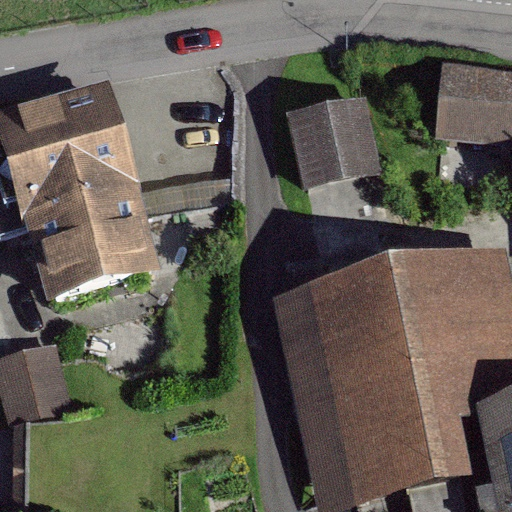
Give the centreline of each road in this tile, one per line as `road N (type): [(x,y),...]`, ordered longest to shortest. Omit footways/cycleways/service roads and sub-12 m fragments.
road 1 (unclassified): [(0,71),(324,24),(511,35)]
road 2 (track): [(259,29),(287,511)]
